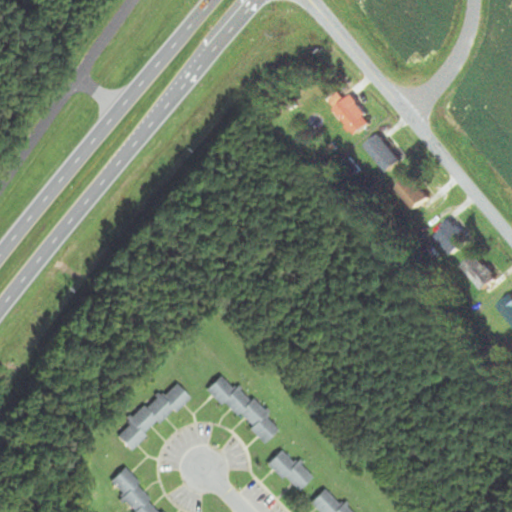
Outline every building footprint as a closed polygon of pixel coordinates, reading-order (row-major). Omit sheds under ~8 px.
[(336,111),(357,138),(374,125),(354,98),(336,111)] [(403,164),(381,137),(367,148),(388,175),(403,164)] [(418,212),(432,199),(411,178),(398,192),(418,212)] [(471,242),(451,223),(436,238),(455,258),(471,242)] [(500,279),(479,255),(464,269),(485,293),(500,279)] [(511,321),(511,298),(501,308),(511,321)] [(209,391),(265,447),(280,431),(225,376),(209,391)] [(117,437),(132,453),(189,398),(174,383),(117,437)] [(313,480),(284,451),(269,466),(298,495),(313,480)] [(161,511),(123,472),(108,486),(133,511),(161,511)]
